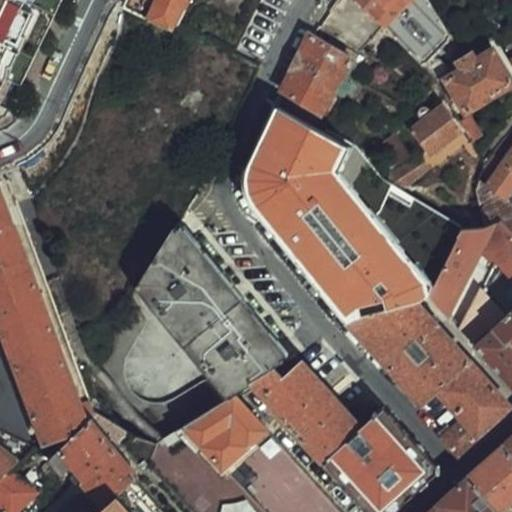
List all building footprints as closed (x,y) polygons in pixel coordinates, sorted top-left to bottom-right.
[(0,0),(0,117),(8,114),(58,14),(26,0),(0,0)] [(26,0),(58,14),(65,0),(26,0)] [(130,0),(128,5),(174,26),(186,0),(198,0),(184,31),(233,54),(234,47),(254,0),(130,0)] [(370,11),(359,0),(339,0),(328,18),(347,36),(370,11)] [(432,56),(451,38),(427,0),(359,0),(370,11),(439,81),(447,71),(432,56)] [(310,34),(284,88),(287,91),(323,113),(354,59),(315,37),(310,34)] [(476,59),(469,49),(462,54),(458,58),(464,67),(448,77),(468,109),(511,81),(511,79),(493,50),(476,59)] [(261,208),(352,319),(356,316),(416,300),(424,298),(429,293),(446,262),(461,234),(466,227),(401,189),(384,180),(363,145),(333,129),(332,133),(281,105),(250,172),(250,185),(256,200),(261,208)] [(392,169),(389,178),(401,189),(430,166),(435,171),(475,143),(472,139),(467,129),(462,131),(443,105),(435,112),(433,109),(430,108),(428,107),(425,107),(422,108),(420,109),(418,112),(417,114),(416,117),(417,120),(418,122),(419,123),(412,128),(425,148),(422,149),(392,169)] [(461,120),(467,129),(472,139),(479,134),(468,116),(461,120)] [(475,190),(485,227),(494,223),(497,226),(503,223),(511,217),(511,206),(507,198),(511,191),(511,129),(507,135),(499,143),(492,153),(495,156),(484,173),(489,176),(485,183),(479,180),(475,190)] [(386,131),(371,142),(389,165),(401,154),(386,131)] [(0,314),(47,443),(82,432),(93,422),(96,410),(92,398),(82,401),(0,177),(0,314)] [(511,217),(503,223),(511,232),(511,231),(511,217)] [(461,234),(446,262),(429,293),(448,313),(483,243),(488,246),(484,254),(497,260),(511,232),(503,223),(497,226),(494,223),(485,227),(466,227),(461,234)] [(238,391),(254,381),(277,366),(290,358),(189,238),(187,240),(176,227),(141,281),(234,393),(238,391)] [(461,327),(511,382),(511,231),(511,232),(497,260),(511,277),(511,310),(507,315),(482,288),(461,327)] [(511,310),(511,277),(497,260),(482,288),(507,315),(511,310)] [(163,427),(194,419),(228,397),(208,376),(177,396),(168,400),(157,400),(145,396),(137,390),(128,377),(127,363),(133,347),(151,316),(135,290),(104,339),(98,368),(100,383),(106,396),(110,402),(115,408),(119,412),(130,419),(139,422),(148,425),(153,426),(163,427)] [(418,407),(460,453),(511,405),(511,404),(505,398),(416,300),(356,316),(352,319),(349,321),(423,403),(418,407)] [(0,439),(23,460),(35,448),(0,352),(0,439)] [(254,381),(325,460),(362,425),(302,361),(284,376),(277,366),(254,381)] [(228,397),(194,419),(179,428),(220,472),(269,427),(238,391),(234,393),(228,397)] [(371,511),(393,511),(433,477),(434,459),(385,404),(362,425),(325,460),(371,511)] [(93,422),(82,432),(55,457),(54,458),(63,470),(66,468),(73,462),(87,478),(117,450),(134,434),(93,422)] [(0,481),(14,469),(23,460),(0,439),(0,481)] [(511,511),(511,441),(476,473),(505,511),(511,511)] [(117,450),(87,478),(85,480),(90,486),(84,489),(93,499),(98,494),(108,505),(136,479),(140,475),(117,450)] [(15,511),(38,490),(14,469),(0,481),(0,501),(13,511),(15,511)] [(505,511),(476,473),(440,507),(443,511),(505,511)] [(166,511),(136,479),(108,505),(102,510),(99,511),(166,511)] [(87,504),(93,499),(84,489),(76,494),(62,508),(65,511),(87,511),(91,508),(87,504)] [(221,511),(257,511),(255,498),(220,503),(221,511)]
